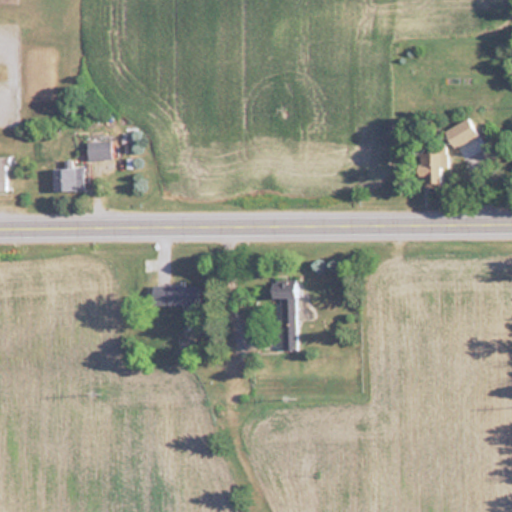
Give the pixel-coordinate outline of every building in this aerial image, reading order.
[(453,148),(476,134),(466,117),(443,131),(453,148)] [(87,141),(87,158),(111,158),(111,141),(87,141)] [(417,151),(416,185),(439,186),(439,166),(445,166),(445,145),(435,144),(435,152),(417,151)] [(53,191),(84,191),(84,167),(53,167),(53,191)] [(199,284),(151,284),(151,303),(199,303),(199,284)] [(278,297),(278,348),(296,348),(296,286),(273,287),(273,297),(278,297)] [(334,311),(334,297),(310,297),(310,311),(334,311)]
